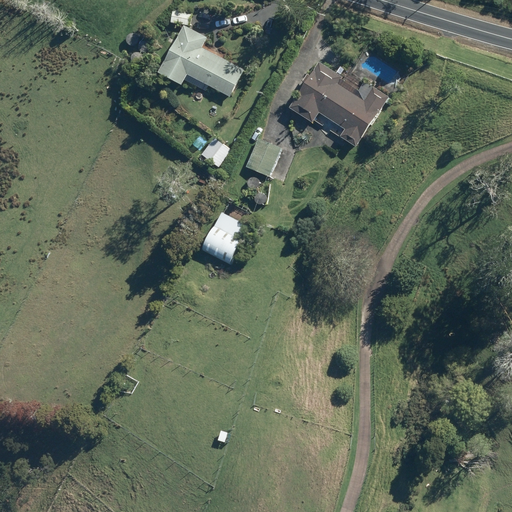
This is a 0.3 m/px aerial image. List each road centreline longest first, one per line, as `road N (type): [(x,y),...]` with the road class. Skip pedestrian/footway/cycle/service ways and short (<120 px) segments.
road 1 (unclassified): [(511,145),(435,185),(388,250),(363,320),(369,447),(349,511)]
road 2 (tertiary): [(381,0),(511,40)]
